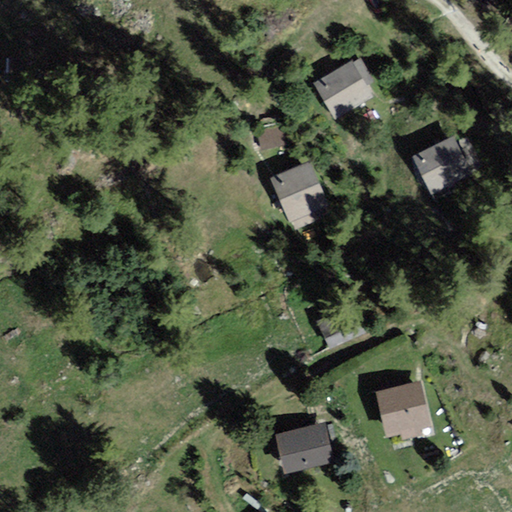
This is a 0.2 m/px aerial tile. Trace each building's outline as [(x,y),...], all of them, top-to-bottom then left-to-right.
[(358,59),(318,85),(339,119),(373,97),(367,88),(374,84),(358,59)] [(454,134),(412,155),(434,198),(476,176),(454,134)] [(306,158),(265,177),(290,231),(317,219),(314,212),(328,206),(306,158)] [(357,298),(315,312),(327,346),(369,333),(357,298)] [(421,378),(379,386),(388,435),(403,433),(405,443),(419,441),(433,438),(421,378)] [(333,467),(326,427),(275,436),(282,476),(333,467)]
